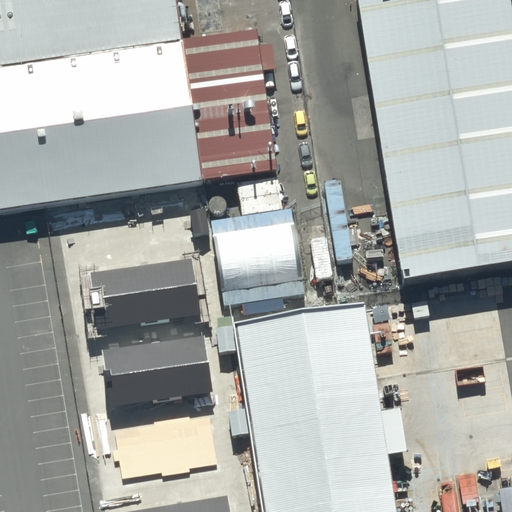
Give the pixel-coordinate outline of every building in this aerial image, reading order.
[(0,0),(0,199),(276,156),(256,27),(184,38),(177,0),(0,0)] [(511,260),(511,44),(505,0),(357,0),(401,277),(511,260)] [(300,274),(219,287),(222,305),(302,292),(300,274)] [(206,343),(103,360),(110,414),(213,397),(206,343)] [(388,511),(363,356),(244,375),(266,511),(388,511)]
